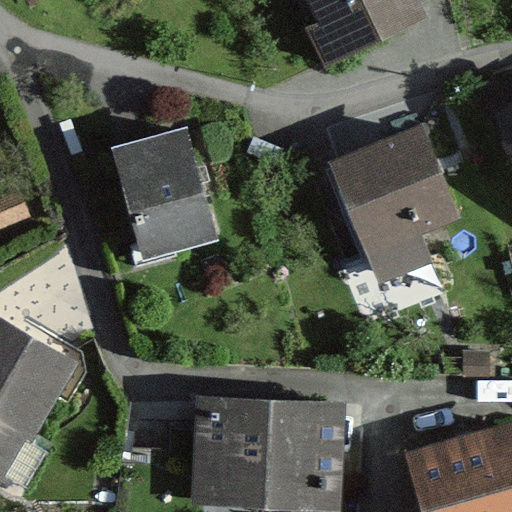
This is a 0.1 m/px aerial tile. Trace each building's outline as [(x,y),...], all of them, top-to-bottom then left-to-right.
[(426,18),(417,0),(303,0),(314,22),(302,28),(321,69),(426,18)] [(511,76),(480,96),(492,117),(487,120),(511,161),(511,76)] [(461,219),(422,122),(327,160),(377,285),(431,264),(420,236),(461,219)] [(186,126),(109,147),(141,263),(218,242),(186,126)] [(0,192),(0,229),(30,216),(17,185),(0,192)] [(47,452),(32,444),(78,363),(0,318),(0,480),(8,485),(12,479),(27,488),(47,452)] [(344,400),(192,395),(188,505),(340,511),(344,400)] [(511,511),(511,422),(404,453),(421,511),(511,511)]
